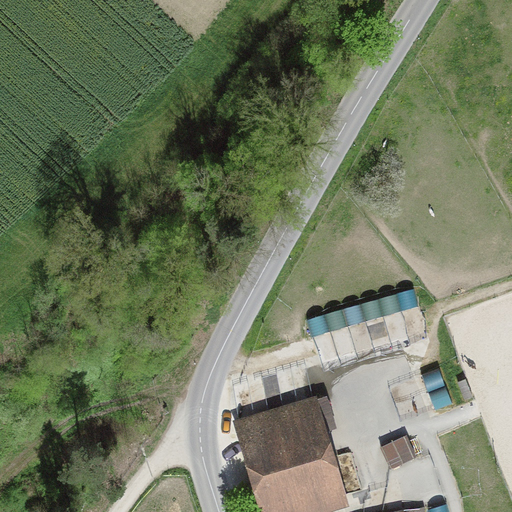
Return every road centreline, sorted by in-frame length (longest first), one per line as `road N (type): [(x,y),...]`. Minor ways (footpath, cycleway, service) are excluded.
road 1 (tertiary): [(418,0),(374,63),(206,375),(196,418),(218,511)]
road 2 (track): [(278,0),(28,294)]
